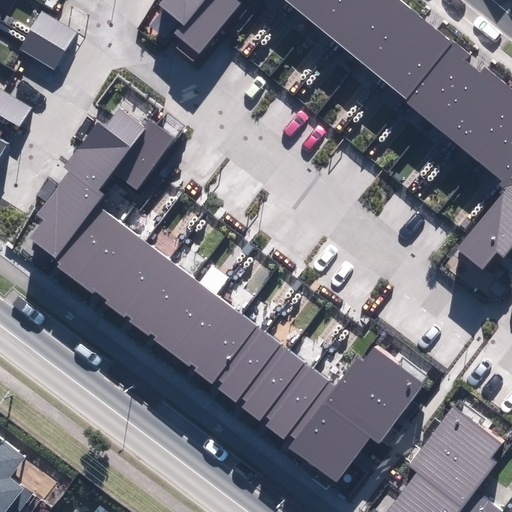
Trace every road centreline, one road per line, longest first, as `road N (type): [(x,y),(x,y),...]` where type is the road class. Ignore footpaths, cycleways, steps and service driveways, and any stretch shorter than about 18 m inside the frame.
road 1 (residential): [(109,27),(485,337)]
road 2 (tertiary): [(0,321),(253,511)]
road 3 (residential): [(109,27),(9,185)]
